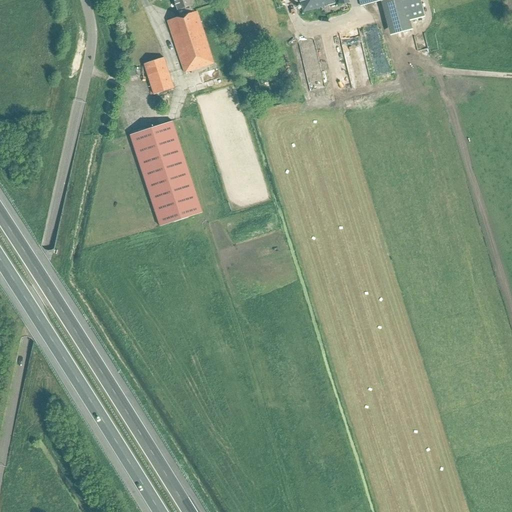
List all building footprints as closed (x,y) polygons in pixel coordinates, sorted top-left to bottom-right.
[(167,21),(184,73),(213,64),(196,12),(194,13),(191,6),(192,6),(189,0),(173,0),(177,11),(181,9),(183,16),(167,21)] [(299,0),(302,12),(334,3),(332,0),(299,0)] [(358,0),(360,6),(380,1),(389,36),(412,30),(409,21),(423,17),(418,0),(358,0)] [(331,45),(300,52),(303,66),(350,56),(346,39),(343,40),(341,33),(332,35),(330,29),(328,29),(331,45)] [(154,95),(173,89),(163,58),(144,64),(154,95)] [(393,63),(380,68),(384,80),(397,75),(393,63)] [(143,64),(136,66),(137,73),(144,72),(143,64)] [(189,115),(192,124),(202,120),(199,112),(189,115)] [(172,122),(129,135),(159,227),(202,213),(172,122)]
